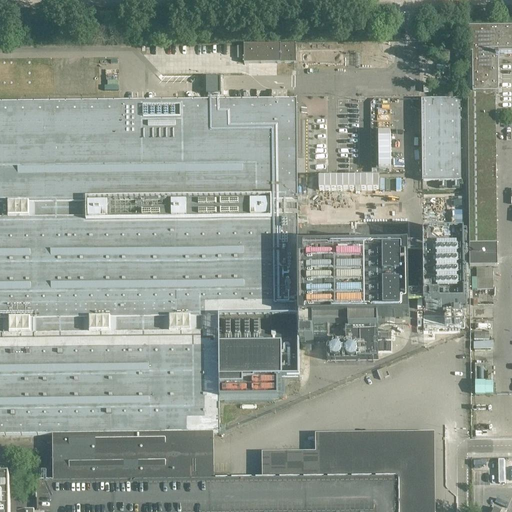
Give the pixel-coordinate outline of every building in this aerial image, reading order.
[(497,267),(495,94),(499,94),(499,60),(497,60),(497,55),(511,54),(511,28),(467,29),(470,268),(497,267)] [(296,63),(296,45),(244,45),(244,64),(296,63)] [(461,182),(460,101),(444,101),(444,105),(437,105),(437,101),(422,101),(422,182),(461,182)] [(0,437),(53,437),(214,435),(220,435),(219,334),(213,334),(213,320),(298,319),(296,103),(0,105),(0,437)] [(396,232),(408,233),(409,224),(397,223),(396,232)] [(493,290),(493,269),(477,270),(477,290),(493,290)] [(493,395),(493,382),(475,383),(475,395),(493,395)] [(408,482),(408,480),(408,448),(379,448),(379,480),(368,480),(214,482),(214,435),(53,437),(53,483),(37,483),(37,502),(11,502),(11,485),(0,485),(0,511),(399,511),(399,482),(408,482)]
